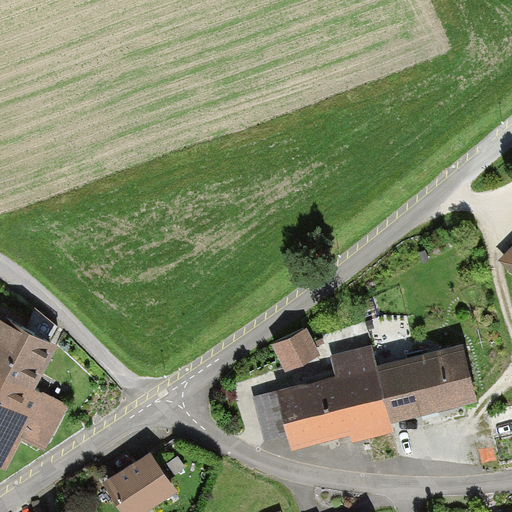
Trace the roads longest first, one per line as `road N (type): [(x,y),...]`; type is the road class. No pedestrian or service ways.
road 1 (unclassified): [(171,397),(360,261),(511,136)]
road 2 (residential): [(511,479),(445,488),(347,483),(223,441),(171,397)]
road 3 (unclassified): [(0,508),(171,397)]
